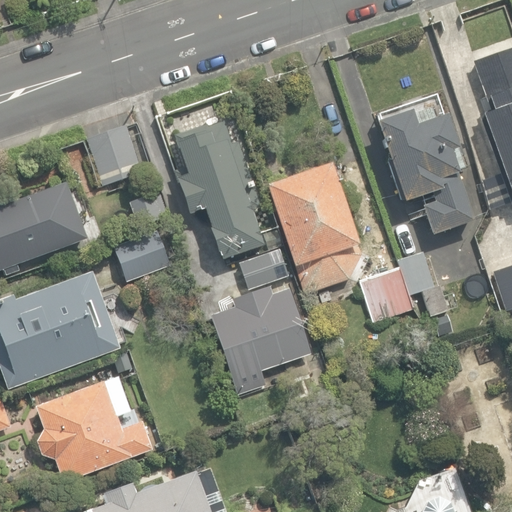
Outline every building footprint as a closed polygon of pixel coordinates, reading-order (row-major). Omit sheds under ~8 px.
[(507,198),(511,212),(511,47),(471,62),(489,111),(478,115),(499,173),(480,179),(489,204),(507,198)] [(421,206),(431,235),(472,221),(455,171),(464,168),(446,115),(431,120),(427,109),(411,115),(410,111),(401,114),(397,111),(390,113),(386,115),(385,119),(375,122),(390,167),(402,202),(430,193),(433,202),(421,206)] [(203,211),(221,261),(262,247),(251,211),(258,208),(236,143),(229,145),(222,123),(209,126),(173,136),(187,176),(186,176),(177,180),(189,215),(203,211)] [(85,139),(101,186),(140,173),(125,126),(85,139)] [(265,187),(303,295),(348,281),(359,256),(328,165),(265,187)] [(0,271),(2,271),(4,277),(18,272),(16,266),(86,241),(66,183),(1,206),(0,202),(0,271)] [(128,201),(136,227),(161,220),(153,193),(128,201)] [(113,247),(126,282),(169,266),(156,231),(113,247)] [(247,290),(287,277),(279,250),(238,263),(247,290)] [(420,292),(428,317),(447,311),(439,286),(432,288),(422,253),(399,260),(410,295),(420,292)] [(511,263),(491,271),(505,310),(511,308),(511,263)] [(358,281),(372,323),(390,316),(411,310),(398,268),(390,271),(358,281)] [(0,370),(7,390),(120,350),(109,320),(104,322),(99,306),(103,304),(91,272),(14,299),(13,295),(0,299),(0,370)] [(207,314),(236,396),(267,385),(262,370),(312,353),(289,285),(273,291),(271,283),(230,297),(233,305),(207,314)] [(54,460),(62,482),(152,451),(142,422),(121,429),(116,416),(129,412),(117,377),(35,406),(43,429),(36,442),(40,455),(54,460)] [(0,432),(11,428),(0,397),(0,432)] [(84,511),(225,511),(210,468),(195,474),(194,472),(156,485),(155,485),(154,485),(153,485),(152,484),(151,484),(150,485),(149,485),(148,485),(147,485),(146,486),(145,486),(144,486),(144,487),(143,487),(143,488),(142,488),(141,489),(141,490),(140,490),(140,491),(134,493),(131,484),(106,492),(110,503),(84,511)] [(450,511),(447,503),(436,497),(424,501),(419,511),(450,511)]
